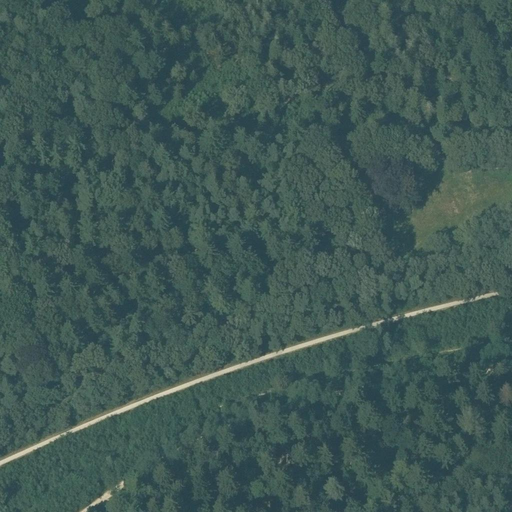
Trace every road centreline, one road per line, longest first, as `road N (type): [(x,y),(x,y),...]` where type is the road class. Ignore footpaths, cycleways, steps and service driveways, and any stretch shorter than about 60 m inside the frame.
road 1 (track): [(0,412),(342,288),(511,250)]
road 2 (unclassified): [(0,131),(511,144)]
